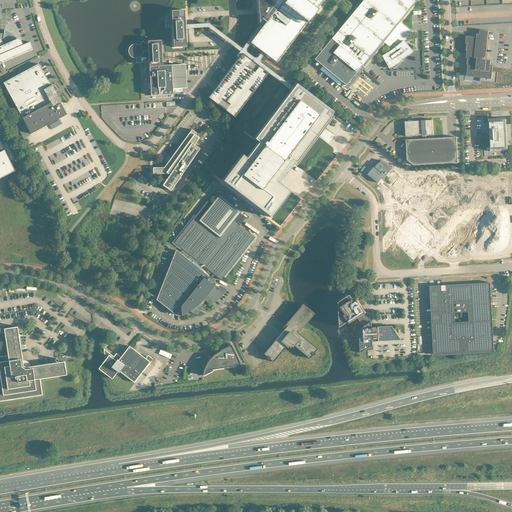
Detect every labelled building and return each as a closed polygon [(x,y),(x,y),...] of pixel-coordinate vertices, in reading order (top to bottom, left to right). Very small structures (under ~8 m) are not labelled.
[(261,24),(262,25),(264,26),(251,43),(262,52),(263,53),(265,54),(276,62),(323,0),(259,0),(260,14),(258,14),(259,23),(261,24)] [(321,63),(308,79),(339,104),(352,88),(347,84),(362,66),(364,68),(385,43),(392,49),(391,50),(390,51),(389,52),(387,53),(386,53),(384,54),(382,56),(389,69),(390,68),(392,67),(394,69),(395,68),(398,66),(401,63),(404,60),(404,59),(405,58),(406,57),(413,52),(404,42),(412,32),(401,23),(418,0),(363,0),(314,59),(315,60),(316,58),(321,63)] [(186,27),(185,25),(185,10),(179,10),(171,11),(172,16),(172,29),(186,28),(186,27)] [(187,47),(186,29),(186,28),(172,29),(173,47),(187,47)] [(485,60),(488,31),(480,30),(479,34),(477,34),(476,37),(466,36),(465,44),(467,44),(466,51),(467,51),(466,58),(467,58),(467,66),(468,66),(467,73),(467,76),(478,78),(478,76),(480,77),(480,81),(496,83),(497,76),(498,72),(492,71),(493,65),(490,65),(491,60),(485,60)] [(0,63),(33,49),(30,43),(29,42),(23,45),(20,38),(16,39),(16,38),(15,36),(14,35),(12,34),(11,33),(9,32),(8,32),(6,31),(5,31),(4,31),(4,33),(4,35),(1,36),(1,37),(0,36),(0,63)] [(162,65),(161,40),(148,41),(148,50),(142,51),(142,50),(141,48),(140,47),(139,46),(138,45),(136,45),(135,45),(133,45),(132,46),(130,48),(130,49),(129,51),(129,52),(130,54),(131,55),(132,56),(134,57),(135,57),(136,57),(136,63),(149,62),(151,96),(173,94),(173,92),(183,92),(183,88),(185,88),(184,64),(162,65)] [(217,88),(209,98),(235,117),(268,73),(243,53),(240,57),(237,61),(217,86),(217,88)] [(51,86),(39,64),(3,83),(31,134),(67,114),(61,103),(62,103),(56,91),(57,90),(58,90),(55,86),(54,86),(53,85),(51,86)] [(255,139),(254,139),(259,142),(290,166),(291,167),(294,164),(296,165),(333,117),(331,116),(330,115),(333,112),(296,84),(293,88),(291,91),(255,139)] [(507,149),(506,119),(492,120),(493,122),(489,122),(490,148),(494,148),(494,150),(502,149),(507,149)] [(433,135),(432,120),(425,120),(425,122),(422,123),(422,120),(418,121),(408,120),(408,130),(405,130),(406,136),(422,135),(422,139),(406,140),(407,160),(414,165),(458,163),(457,137),(426,139),(426,135),(433,135)] [(171,191),(200,148),(194,144),(198,138),(195,136),(197,133),(192,130),(164,168),(153,168),(153,174),(167,174),(168,173),(170,175),(163,185),(171,191)] [(5,150),(0,141),(0,178),(15,171),(5,150)] [(223,180),(223,181),(271,217),(291,191),(278,182),(290,166),(259,142),(247,158),(242,155),(223,180)] [(388,174),(392,169),(382,161),(379,163),(377,165),(376,164),(368,175),(378,183),(380,181),(382,178),(384,179),(388,174)] [(419,192),(434,203),(447,185),(433,174),(431,177),(427,174),(419,184),(415,181),(412,185),(402,177),(401,179),(397,176),(389,187),(390,188),(387,193),(402,204),(404,202),(406,203),(414,192),(417,194),(419,192)] [(27,194),(32,192),(28,184),(23,187),(27,194)] [(195,216),(174,243),(182,248),(183,249),(214,274),(215,275),(221,280),(245,250),(255,237),(240,225),(234,220),(240,213),(241,212),(219,195),(217,198),(212,203),(208,200),(195,216)] [(476,233),(493,213),(485,214),(482,211),(479,214),(474,214),(464,226),(456,226),(456,233),(439,255),(447,254),(450,257),(452,254),(458,254),(466,244),(476,243),(475,237),(477,236),(476,233)] [(410,215),(390,239),(414,258),(433,235),(410,215)] [(397,232),(402,217),(398,216),(393,230),(397,232)] [(178,252),(159,300),(176,314),(181,308),(182,316),(185,314),(189,312),(191,310),(190,311),(197,315),(205,300),(210,305),(211,304),(213,303),(214,302),(216,300),(217,299),(219,298),(220,296),(221,295),(223,294),(224,292),(225,291),(226,289),(213,284),(215,280),(210,278),(212,275),(213,275),(214,274),(183,249),(179,254),(178,252)] [(492,319),(491,307),(490,288),(490,283),(441,286),(430,286),(431,297),(431,302),(432,313),(432,318),(432,328),(433,330),(433,343),(433,348),(434,352),(434,354),(434,355),(434,356),(494,352),(493,333),(492,321),(492,319)] [(349,321),(350,323),(358,318),(364,314),(366,312),(358,300),(355,302),(350,295),(339,302),(340,327),(349,321)] [(297,334),(314,314),(302,304),(285,325),(288,327),(286,329),(285,329),(284,330),(315,355),(315,353),(314,353),(318,349),(300,334),(299,335),(297,334)] [(364,314),(358,318),(364,327),(359,329),(361,353),(373,345),(373,338),(374,338),(374,339),(377,339),(377,338),(378,338),(378,341),(401,340),(392,326),(377,327),(378,328),(376,328),(376,327),(373,327),(373,328),(372,328),(372,321),(370,323),(364,314)] [(18,332),(18,327),(4,329),(8,355),(0,356),(0,401),(42,395),(40,379),(67,375),(65,361),(59,362),(58,360),(58,359),(57,359),(56,359),(55,360),(56,361),(57,362),(57,363),(28,367),(28,366),(28,365),(27,364),(26,363),(25,363),(24,363),(23,363),(19,334),(20,334),(20,335),(21,335),(22,335),(22,334),(23,334),(22,333),(22,332),(21,332),(18,332)] [(315,355),(284,330),(283,332),(284,332),(279,337),(278,336),(264,354),(268,357),(267,357),(267,359),(269,359),(269,358),(273,362),(286,346),(288,348),(289,347),(290,348),(291,346),(293,347),(294,346),(310,358),(313,355),(315,355)] [(236,354),(231,343),(230,344),(231,345),(220,350),(220,351),(218,352),(216,351),(215,352),(216,353),(214,355),(212,357),(210,360),(208,362),(207,364),(206,366),(204,369),(204,372),(203,375),(208,373),(212,371),(213,369),(233,366),(240,362),(236,354)] [(145,368),(150,362),(129,346),(119,359),(115,356),(114,357),(104,349),(105,360),(99,368),(107,375),(112,379),(117,372),(119,373),(120,371),(134,382),(145,368)] [(160,349),(158,353),(170,358),(172,354),(160,349)]
